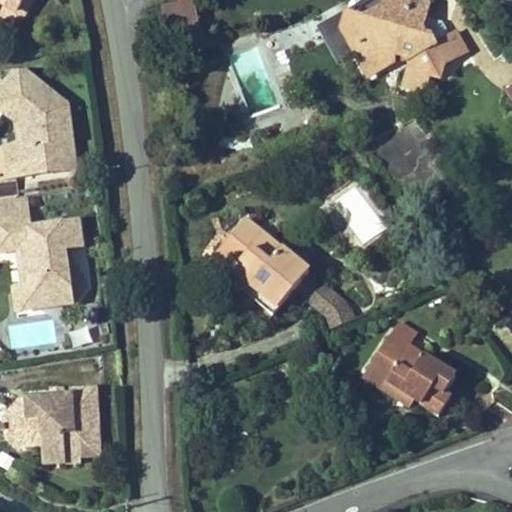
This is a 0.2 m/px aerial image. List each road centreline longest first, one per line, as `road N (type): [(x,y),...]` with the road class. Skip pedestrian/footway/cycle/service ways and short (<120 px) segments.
road 1 (residential): [(159,511),(154,353),(110,0)]
road 2 (residential): [(336,511),(498,447)]
